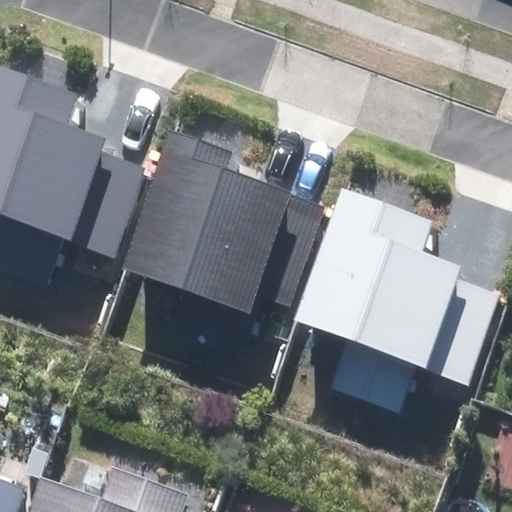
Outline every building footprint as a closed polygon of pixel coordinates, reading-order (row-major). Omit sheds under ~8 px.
[(95,97),(4,65),(0,76),(0,260),(56,281),(73,234),(119,251),(155,151),(85,125),(95,97)] [(248,153),(182,129),(121,296),(254,345),(272,296),(288,302),(326,198),(243,168),(248,153)] [(447,223),(356,190),(309,318),(357,336),(339,383),(409,409),(427,361),(473,378),(509,279),(436,252),(447,223)] [(191,511),(198,495),(124,468),(114,494),(63,475),(49,511),(191,511)] [(0,511),(28,511),(38,485),(0,471),(0,511)]
